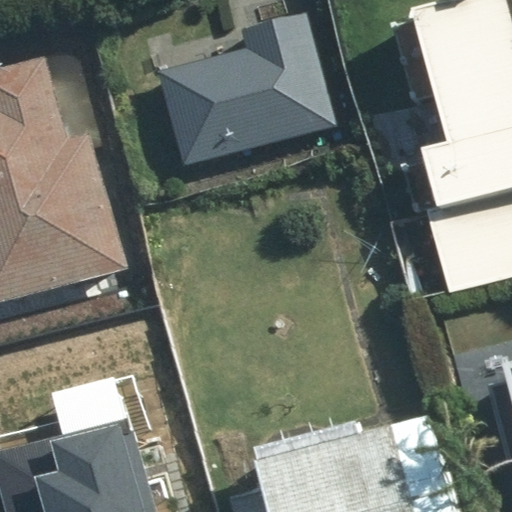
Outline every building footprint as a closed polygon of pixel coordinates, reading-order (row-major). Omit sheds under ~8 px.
[(468,151),(431,160),(465,287),(511,275),(511,0),(501,0),(433,18),(468,151)] [(260,54),(176,75),(200,167),(348,125),(319,14),(254,31),(260,54)] [(0,110),(0,286),(4,303),(139,268),(105,139),(85,145),(64,63),(0,79),(0,88),(5,109),(0,110)] [(162,511),(140,415),(0,447),(0,448),(15,511),(162,511)] [(476,511),(453,421),(280,466),(292,511),(476,511)]
